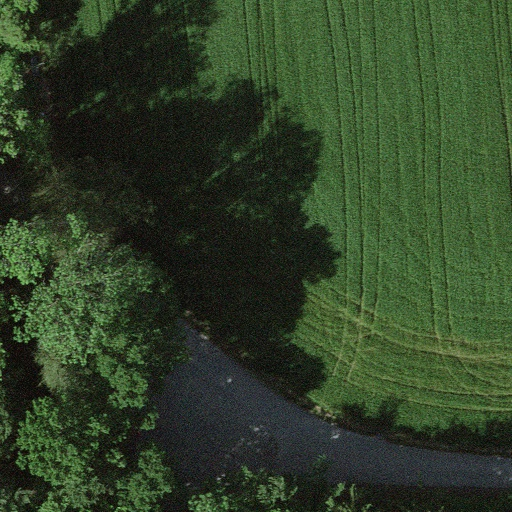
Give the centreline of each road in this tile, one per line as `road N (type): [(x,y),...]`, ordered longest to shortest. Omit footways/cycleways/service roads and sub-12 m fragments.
road 1 (unclassified): [(0,187),(239,391),(374,458)]
road 2 (unclassified): [(90,499),(374,458)]
road 3 (unclassified): [(374,458),(511,472)]
